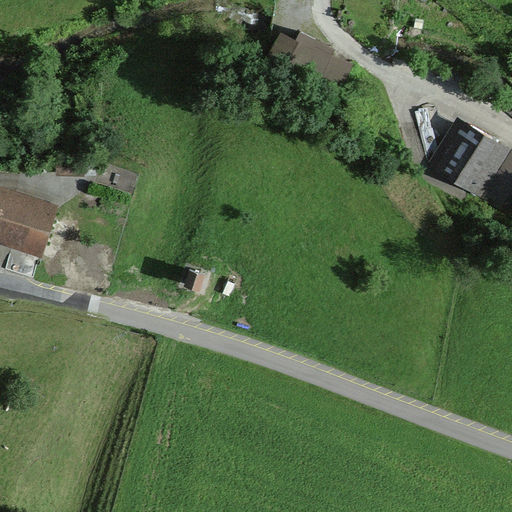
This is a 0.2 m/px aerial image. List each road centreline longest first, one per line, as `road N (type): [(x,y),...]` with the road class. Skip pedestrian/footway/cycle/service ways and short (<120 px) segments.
road 1 (unclassified): [(0,285),(268,357),(511,449)]
road 2 (residential): [(511,140),(367,60),(335,34),(320,0)]
